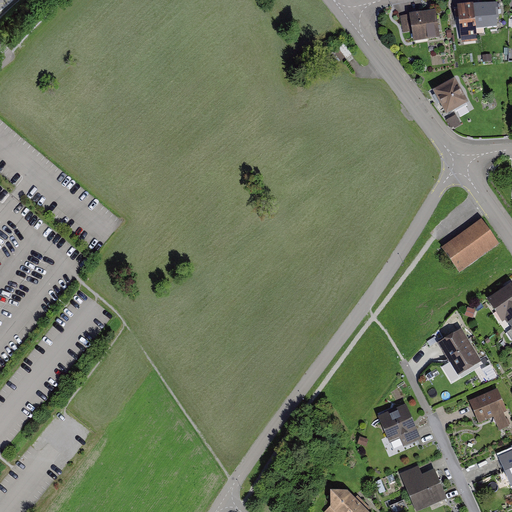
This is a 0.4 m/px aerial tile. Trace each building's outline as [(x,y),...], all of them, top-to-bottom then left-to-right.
[(499,15),(498,2),(474,4),(476,26),(498,24),(496,15),(499,15)] [(476,26),(474,4),(460,6),(463,37),(477,35),(476,26)] [(428,37),(441,35),(437,13),(426,15),(426,11),(402,15),(405,30),(414,28),(415,34),(427,32),(428,37)] [(353,57),(343,45),(338,49),(339,51),(336,54),(341,61),(345,57),(347,60),(353,57)] [(469,103),(455,80),(437,90),(449,110),(455,107),(457,110),(469,103)] [(482,219),(444,247),(459,268),(497,239),(482,219)] [(511,285),(487,301),(505,327),(508,326),(511,331),(511,285)] [(460,329),(440,341),(457,368),(476,356),(460,329)] [(493,364),(477,370),(482,383),(497,378),(493,364)] [(497,389),(471,400),(479,419),(505,408),(497,389)] [(405,404),(381,415),(390,438),(401,433),(405,443),(419,437),(405,404)] [(511,451),(501,456),(511,479),(511,451)] [(414,467),(401,472),(416,504),(443,492),(433,469),(418,476),(414,467)] [(508,474),(497,477),(501,489),(511,486),(508,474)] [(348,511),(358,502),(345,488),(330,489),(331,502),(339,511),(348,511)] [(404,496),(390,502),(393,509),(407,503),(404,496)] [(367,511),(358,502),(348,511),(367,511)]
